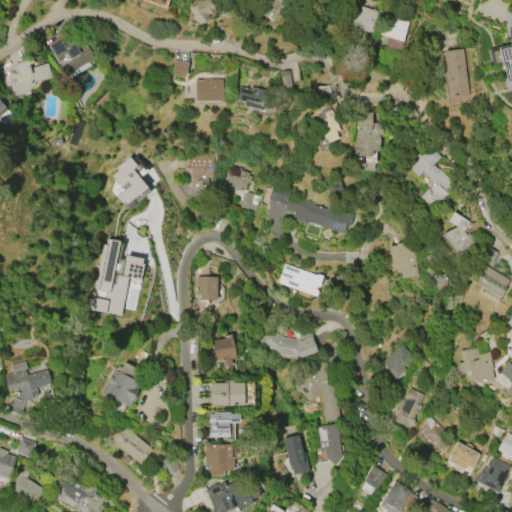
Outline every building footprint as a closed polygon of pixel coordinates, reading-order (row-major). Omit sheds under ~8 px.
[(198,23),(187,7),(197,0),(199,0),(200,1),(201,0),(209,0),(213,6),(221,7),(222,4),(230,5),(228,17),(220,16),(220,13),(211,11),(206,14),(207,16),(204,17),(205,18),(198,23)] [(281,0),(280,2),(281,3),(273,12),(270,10),(264,17),(253,8),(260,0),(281,0)] [(350,3),(377,12),(370,33),(343,24),(350,3)] [(384,14),(407,21),(401,41),(377,34),(384,14)] [(89,66),(67,79),(47,45),(62,37),(67,45),(80,37),(93,59),(87,62),(89,66)] [(511,78),(507,80),(504,64),(500,65),(496,47),(509,44),(508,42),(511,40),(511,78)] [(461,49),(467,95),(447,97),(441,51),(461,49)] [(27,92),(12,96),(6,74),(17,72),(15,63),(26,60),(28,67),(46,63),(50,78),(33,82),(33,84),(27,92)] [(172,60),(185,62),(183,77),(170,75),(172,60)] [(288,70),(290,86),(281,87),(279,71),(288,70)] [(194,79),(221,79),(221,100),(194,100),(194,79)] [(238,86),(262,93),(260,98),(272,101),(270,110),(256,106),(255,108),(242,105),(243,101),(235,99),(238,86)] [(0,122),(10,113),(0,101),(0,122)] [(322,138),(316,122),(325,118),(321,108),(329,105),(339,130),(334,132),(337,138),(327,142),(325,137),(322,138)] [(379,155),(380,123),(371,123),(371,112),(355,112),(354,154),(379,155)] [(429,147),(438,157),(431,164),(453,186),(437,201),(436,199),(430,200),(427,203),(420,196),(432,183),(427,179),(428,178),(421,171),(417,176),(409,169),(410,168),(410,159),(412,157),(412,154),(418,153),(420,156),(429,147)] [(187,155),(212,156),(212,176),(207,176),(207,188),(188,187),(189,169),(187,169),(187,155)] [(108,173),(122,191),(115,196),(126,210),(149,193),(138,177),(143,174),(130,157),(108,173)] [(222,184),(226,165),(240,168),(240,171),(248,173),(244,189),(239,187),(239,190),(234,189),(235,187),(222,184)] [(312,205),(336,212),(337,211),(351,215),(345,234),(306,221),(306,224),(295,220),(296,218),(292,216),(293,212),(283,209),(284,205),(266,199),(268,194),(269,195),(273,184),(291,190),(289,195),(313,203),(312,205)] [(239,207),(242,195),(247,191),(254,193),(253,196),(258,197),(255,210),(239,207)] [(452,212),(468,222),(462,231),(465,236),(467,235),(474,246),(453,259),(439,236),(455,227),(446,222),(452,212)] [(126,277),(119,315),(88,309),(90,297),(93,297),(94,290),(92,289),(102,243),(105,244),(106,238),(118,240),(112,274),(120,275),(124,254),(141,258),(140,263),(142,264),(139,280),(126,277)] [(392,271),(388,246),(395,245),(395,243),(411,240),(417,276),(400,279),(399,269),(392,271)] [(494,251),(487,264),(477,259),(484,246),(494,251)] [(476,260),(508,280),(504,286),(506,288),(500,296),(498,295),(497,297),(466,277),(476,260)] [(283,264),(315,275),(316,273),(322,274),(314,296),(277,283),(283,264)] [(195,294),(195,276),(216,277),(216,295),(195,294)] [(274,353),(258,340),(269,327),(280,337),(296,338),(297,331),(309,328),(316,353),(300,358),(294,357),(294,359),(275,356),(275,353),(274,353)] [(230,334),(234,357),(229,358),(231,365),(223,366),(222,359),(210,361),(208,350),(213,350),(211,340),(223,338),(223,336),(230,334)] [(380,362),(401,344),(414,358),(403,368),(405,370),(395,379),(380,362)] [(488,352),(491,369),(490,370),(492,379),(473,383),(473,380),(464,382),(464,380),(465,380),(464,375),(463,375),(463,373),(458,374),(457,371),(456,372),(455,366),(456,366),(456,363),(461,362),(461,359),(460,359),(459,356),(460,356),(459,353),(458,353),(458,351),(476,347),(478,354),(488,352)] [(333,370),(338,419),(324,420),(320,390),(309,401),(293,385),(320,358),(333,370)] [(9,365),(24,361),(26,368),(24,369),(25,375),(46,369),(50,383),(35,387),(37,394),(31,396),(31,398),(19,402),(15,389),(6,391),(1,374),(11,372),(9,365)] [(140,385),(127,408),(104,395),(110,385),(105,383),(109,376),(113,378),(122,362),(138,371),(132,381),(140,385)] [(498,372),(506,362),(511,366),(511,373),(511,375),(511,383),(509,383),(509,381),(498,372)] [(441,398),(435,375),(447,372),(453,395),(441,398)] [(242,405),(210,406),(210,383),(223,383),(223,380),(232,380),(232,383),(242,382),(242,405)] [(393,421),(409,388),(425,396),(418,412),(416,411),(411,420),(414,422),(411,427),(406,425),(404,427),(393,421)] [(207,414),(212,414),(212,412),(229,412),(229,414),(238,414),(238,422),(228,422),(228,440),(221,440),(221,436),(208,437),(207,428),(212,428),(212,423),(208,423),(207,414)] [(437,450),(420,433),(423,430),(420,428),(425,423),(423,421),(427,416),(452,441),(445,448),(442,445),(437,450)] [(120,422),(150,449),(138,464),(107,437),(120,422)] [(336,423),(340,457),(324,459),(323,450),(317,450),(314,426),(336,423)] [(492,425),(504,430),(502,433),(497,430),(495,435),(491,433),(492,425)] [(495,449),(507,456),(508,456),(511,458),(511,441),(510,440),(511,437),(507,433),(504,439),(502,438),(495,449)] [(300,434),(308,471),(292,474),(290,465),(287,466),(281,438),(300,434)] [(19,437),(34,443),(28,457),(13,452),(19,437)] [(455,442),(477,454),(469,468),(463,465),(461,469),(445,461),(448,457),(447,456),(455,442)] [(204,445),(230,445),(230,457),(232,457),(232,470),(222,470),(222,476),(207,476),(207,465),(203,465),(203,451),(204,451),(204,445)] [(7,479),(0,476),(0,448),(6,451),(5,454),(15,458),(7,479)] [(170,454),(178,468),(166,476),(158,462),(170,454)] [(496,491),(477,481),(491,456),(510,466),(496,491)] [(9,491),(24,466),(30,470),(25,478),(42,488),(37,497),(32,494),(27,502),(9,491)] [(78,511),(55,497),(59,491),(57,490),(60,485),(57,484),(64,474),(77,482),(76,483),(82,487),(85,483),(105,496),(95,511),(92,509),(89,511),(81,511),(79,510),(78,511)] [(252,474),(261,495),(249,500),(251,503),(236,509),(235,507),(224,511),(225,511),(212,511),(204,489),(222,482),(223,486),(252,474)] [(386,511),(376,506),(392,481),(409,492),(395,511),(386,511)] [(428,498),(444,507),(440,511),(421,511),(420,511),(428,498)]
